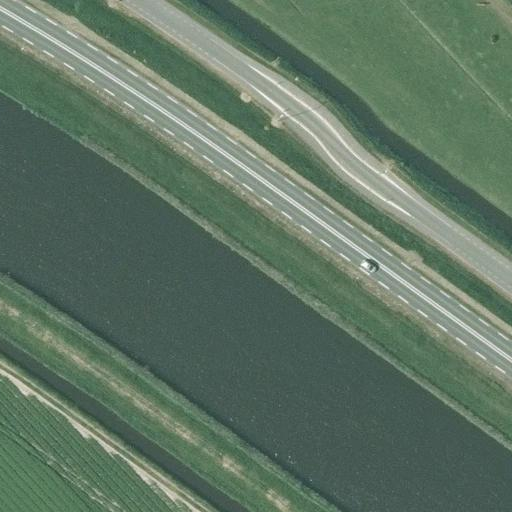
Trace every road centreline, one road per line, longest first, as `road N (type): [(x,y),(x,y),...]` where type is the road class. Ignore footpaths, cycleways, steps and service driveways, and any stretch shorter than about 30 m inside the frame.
road 1 (primary): [(511,362),(155,108),(0,10)]
road 2 (unclassified): [(511,282),(352,164),(304,115),(136,0)]
